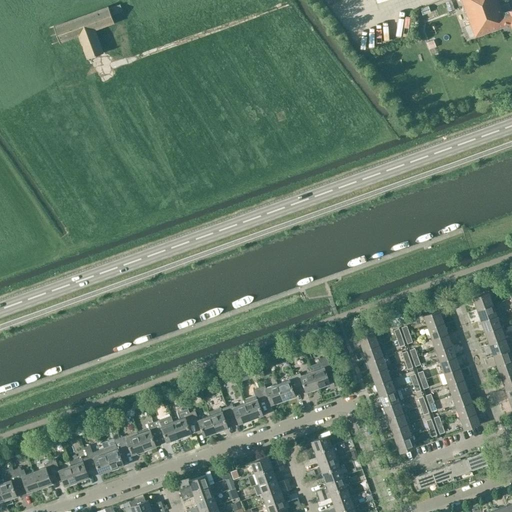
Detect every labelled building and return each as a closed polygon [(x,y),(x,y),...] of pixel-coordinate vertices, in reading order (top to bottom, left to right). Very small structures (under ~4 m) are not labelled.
[(511,8),(511,9),(502,12),(500,6),(497,0),(461,0),(475,37),(476,36),(510,24),(511,28),(511,8)] [(508,3),(500,6),(502,12),(511,9),(508,3)] [(107,6),(79,16),(53,26),(60,43),(78,37),(87,59),(103,52),(96,31),(114,23),(107,6)] [(432,40),(427,42),(429,49),(435,47),(432,40)] [(476,309),(492,304),(488,292),(472,298),(476,309)] [(494,309),(492,304),(476,309),(480,321),(496,315),(500,314),(498,308),(494,309)] [(423,315),(427,327),(443,321),(439,310),(423,315)] [(480,321),(485,332),(500,326),(496,315),(480,321)] [(443,321),(427,327),(431,338),(447,333),(443,321)] [(485,332),(489,343),(504,338),(500,326),(485,332)] [(358,338),(362,350),(378,345),(374,333),(358,338)] [(451,344),(447,333),(431,338),(435,350),(451,344)] [(504,338),(489,343),(493,355),(508,349),(504,338)] [(455,355),(451,344),(435,350),(439,361),(455,355)] [(362,350),(366,361),(382,356),(378,345),(362,350)] [(493,355),(497,366),(511,360),(511,358),(508,349),(493,355)] [(455,355),(439,361),(443,372),(459,367),(455,355)] [(382,356),(366,361),(371,373),(386,367),(382,356)] [(320,368),(311,371),(317,387),(329,383),(326,376),(332,374),(326,357),(320,359),(322,362),(318,364),(320,368)] [(511,360),(497,366),(501,377),(511,373),(511,360)] [(371,373),(375,384),(390,378),(386,367),(371,373)] [(443,372),(447,384),(463,378),(459,367),(443,372)] [(299,373),(293,375),(297,387),(303,385),(305,391),(317,387),(311,371),(300,375),(299,373)] [(511,373),(501,377),(505,388),(511,385),(511,373)] [(277,384),(282,400),(294,395),(292,389),(297,387),(293,375),(287,377),(288,380),(277,384)] [(390,378),(375,384),(379,395),(394,390),(390,378)] [(447,384),(451,395),(467,389),(463,378),(447,384)] [(271,404),(282,400),(277,384),(265,388),(264,385),(258,387),(262,399),(268,397),(271,404)] [(255,398),(243,403),(249,419),(261,415),(256,401),(262,399),(258,387),(252,390),(255,398)] [(399,388),(394,390),(379,395),(383,407),(398,401),(403,399),(399,388)] [(451,395),(455,406),(471,400),(467,389),(451,395)] [(471,400),(455,406),(459,417),(475,412),(471,400)] [(383,407),(387,418),(402,412),(398,401),(383,407)] [(225,407),(229,418),(235,416),(237,423),(249,419),(243,403),(232,407),(231,405),(225,407)] [(224,420),(229,418),(225,407),(220,409),(220,407),(207,411),(209,415),(215,431),(215,432),(216,433),(221,431),(221,430),(221,429),(226,427),(224,420)] [(180,418),(173,421),(178,437),(189,433),(187,426),(192,424),(188,413),(187,408),(177,412),(180,418)] [(188,413),(192,424),(198,422),(203,435),(215,431),(209,415),(197,419),(194,411),(188,413)] [(402,412),(387,418),(391,429),(406,424),(402,412)] [(479,423),(475,412),(459,417),(464,429),(479,423)] [(154,425),(159,436),(164,434),(167,441),(178,437),(173,421),(162,425),(161,422),(154,425)] [(410,435),(406,424),(391,429),(395,441),(410,435)] [(159,436),(154,425),(149,426),(137,431),(144,451),(151,449),(151,447),(156,445),(153,438),(159,436)] [(137,431),(119,437),(124,449),(129,447),(131,454),(137,452),(137,454),(139,455),(143,453),(144,451),(137,431)] [(301,451),(303,456),(331,446),(327,435),(310,441),(312,447),(305,449),(305,450),(301,451)] [(414,447),(410,435),(395,441),(399,452),(414,447)] [(118,450),(124,449),(119,437),(114,439),(116,443),(104,448),(111,469),(123,464),(118,450)] [(84,447),(87,457),(91,468),(97,466),(99,473),(111,469),(104,448),(93,452),(90,445),(84,447)] [(331,446),(303,456),(304,461),(316,457),(318,462),(334,456),(331,446)] [(483,451),(465,457),(470,469),(487,463),(483,451)] [(311,476),(314,475),(338,466),(334,456),(318,462),(320,467),(309,471),(311,476)] [(69,461),(71,466),(76,482),(89,477),(86,470),(91,468),(87,457),(82,459),(82,457),(69,461)] [(254,473),(282,463),(280,458),(269,462),(267,457),(250,463),(254,473)] [(465,457),(448,464),(453,475),(470,469),(465,457)] [(56,460),(50,462),(54,474),(59,472),(64,486),(76,482),(71,466),(59,470),(56,460)] [(33,471),(39,488),(51,483),(48,476),(54,474),(50,462),(44,464),(45,467),(33,471)] [(282,463),(254,473),(246,476),(250,486),(258,484),(274,477),(273,473),(284,468),(282,463)] [(435,482),(453,475),(448,464),(431,470),(435,482)] [(323,477),(325,482),(342,476),(338,466),(314,475),(316,480),(323,477)] [(14,489),(20,487),(14,470),(13,470),(12,467),(7,471),(8,475),(5,476),(7,481),(0,483),(0,487),(5,500),(5,502),(7,503),(11,501),(12,499),(12,498),(17,496),(14,489)] [(27,492),(39,488),(33,471),(26,474),(24,470),(22,470),(21,468),(14,470),(20,487),(25,485),(27,492)] [(418,488),(435,482),(431,470),(414,476),(418,488)] [(179,490),(181,495),(209,485),(205,474),(188,480),(190,486),(179,490)] [(345,486),(342,476),(325,482),(327,487),(316,491),(318,496),(345,486)] [(261,494),(289,483),(288,479),(276,483),(274,477),(258,484),(261,494)] [(291,489),(289,483),(261,494),(265,504),(282,498),(280,493),(291,489)] [(194,496),(195,501),(212,495),(209,485),(181,495),(182,500),(194,496)] [(331,497),(333,502),(349,496),(345,486),(318,496),(320,501),(331,497)] [(212,495),(195,501),(197,506),(186,510),(186,511),(196,511),(216,505),(212,495)] [(334,507),(321,511),(337,511),(353,507),(349,496),(333,502),(334,507)] [(284,503),(282,498),(265,504),(267,511),(273,511),(299,503),(297,498),(284,503)] [(130,506),(132,511),(146,511),(162,506),(161,501),(149,506),(147,500),(130,506)] [(273,511),(289,511),(301,508),(299,503),(273,511)]
